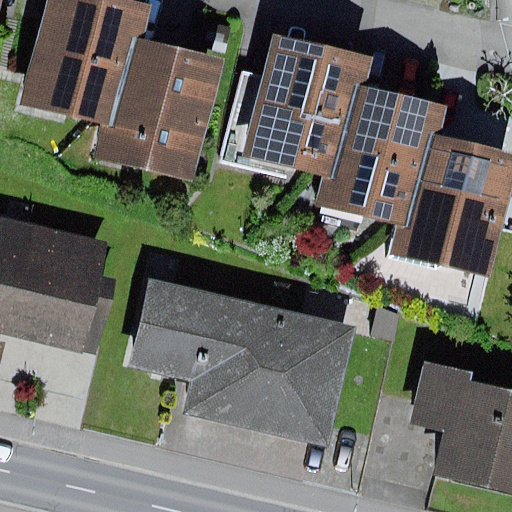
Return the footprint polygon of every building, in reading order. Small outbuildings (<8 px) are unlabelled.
[(139,39),(147,41),(156,7),(130,0),(50,0),(24,106),(103,126),(116,129),(139,39)] [(361,85),(370,87),(378,59),(277,34),(246,158),(328,179),(336,181),(361,85)] [(147,41),(139,39),(116,129),(103,126),(95,159),(195,184),(227,61),(147,41)] [(453,108),(370,87),(361,85),(336,181),(328,179),(321,205),(399,225),(412,228),(435,134),(445,137),(453,108)] [(511,202),(511,153),(445,137),(435,134),(412,228),(399,225),(391,256),(493,281),(511,202)] [(0,209),(0,334),(1,335),(93,357),(112,276),(104,274),(113,237),(0,209)] [(358,329),(152,281),(131,369),(194,383),(186,417),(330,450),(358,329)] [(378,311),(371,337),(390,341),(396,315),(378,311)] [(474,374),(427,363),(412,427),(444,434),(434,479),(511,496),(511,391),(472,382),(474,374)]
